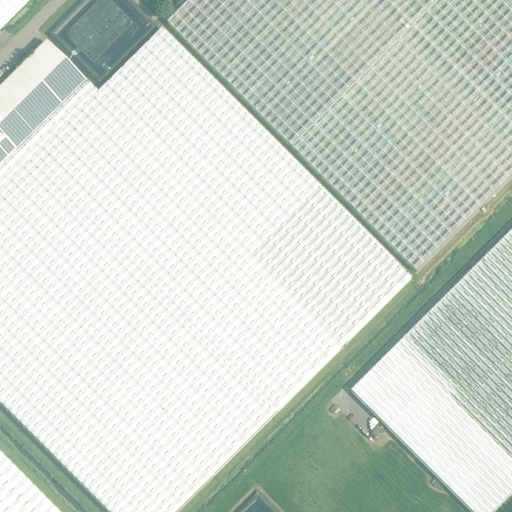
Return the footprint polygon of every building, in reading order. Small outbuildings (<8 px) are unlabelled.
[(0,0),(0,24),(24,0),(0,0)] [(511,0),(191,0),(167,24),(416,274),(511,178),(511,0)] [(0,169),(0,405),(106,511),(179,511),(411,280),(162,31),(98,94),(87,83),(0,169)] [(0,169),(87,83),(86,84),(47,44),(0,90),(0,169)] [(494,511),(511,495),(511,233),(351,394),(469,511),(494,511)] [(0,511),(56,511),(0,455),(0,511)]
